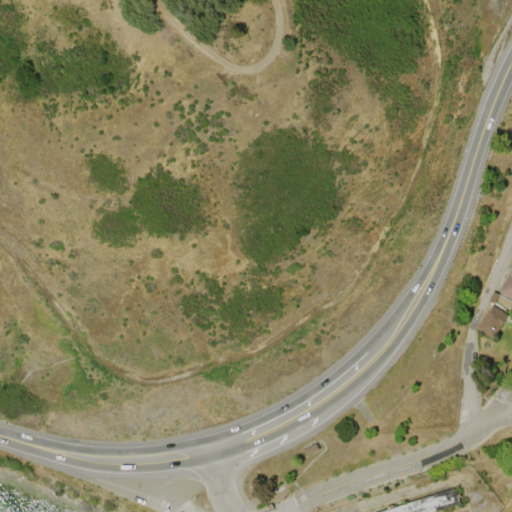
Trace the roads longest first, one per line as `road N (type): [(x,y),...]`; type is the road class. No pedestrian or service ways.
road 1 (track): [(0,255),(109,380),(170,382),(246,365),(333,308),(386,243),(428,141),(425,0)]
road 2 (primary): [(511,58),(430,272),(380,344),(320,397),(239,439),(156,458),(85,457),(0,434)]
road 3 (residential): [(511,389),(460,443),(317,494),(289,511)]
road 4 (residential): [(471,436),(469,345),(511,231)]
road 5 (track): [(166,0),(234,68),(267,74),(287,47),(285,0)]
